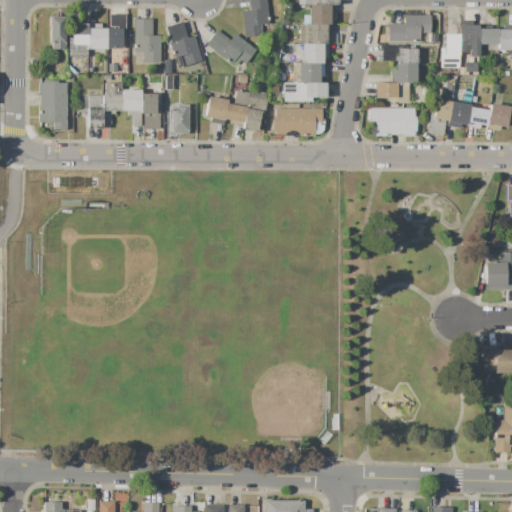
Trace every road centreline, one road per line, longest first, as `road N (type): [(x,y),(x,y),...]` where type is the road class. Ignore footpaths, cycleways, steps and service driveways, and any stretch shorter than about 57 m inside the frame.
road 1 (residential): [(0,472),(511,482)]
road 2 (residential): [(13,155),(511,161)]
road 3 (residential): [(379,4),(348,158)]
road 4 (residential): [(15,0),(13,155)]
